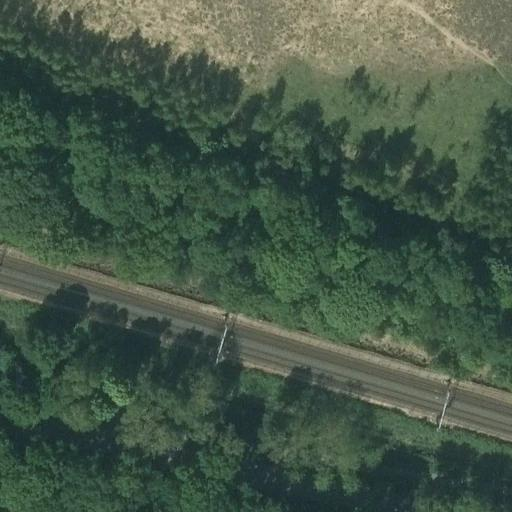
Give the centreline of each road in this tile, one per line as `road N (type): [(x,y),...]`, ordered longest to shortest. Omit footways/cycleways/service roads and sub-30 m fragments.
road 1 (unknown): [(511,305),(0,121)]
road 2 (secondary): [(421,511),(0,416)]
